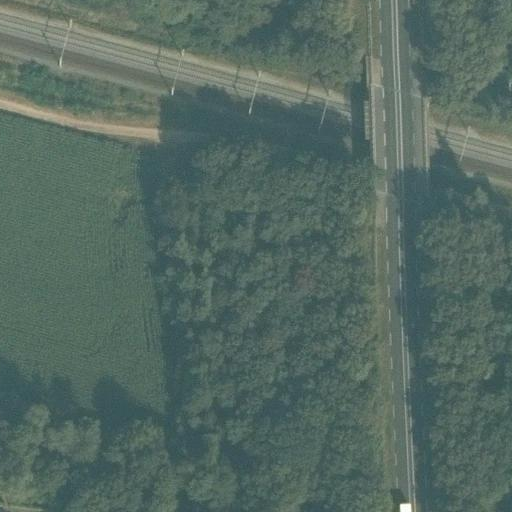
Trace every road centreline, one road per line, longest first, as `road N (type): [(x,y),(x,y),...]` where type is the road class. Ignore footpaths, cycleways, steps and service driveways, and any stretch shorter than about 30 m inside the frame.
road 1 (primary): [(411,511),(392,0)]
road 2 (track): [(511,220),(339,164),(196,137)]
road 3 (track): [(0,88),(196,137)]
